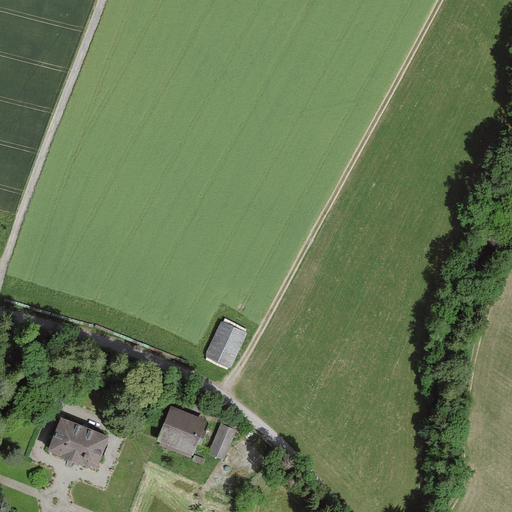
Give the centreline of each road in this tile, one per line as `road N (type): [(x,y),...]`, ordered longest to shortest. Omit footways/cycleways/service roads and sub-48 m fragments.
road 1 (track): [(437,0),(222,393)]
road 2 (tertiary): [(0,314),(174,367),(222,393),(267,429),(338,511)]
